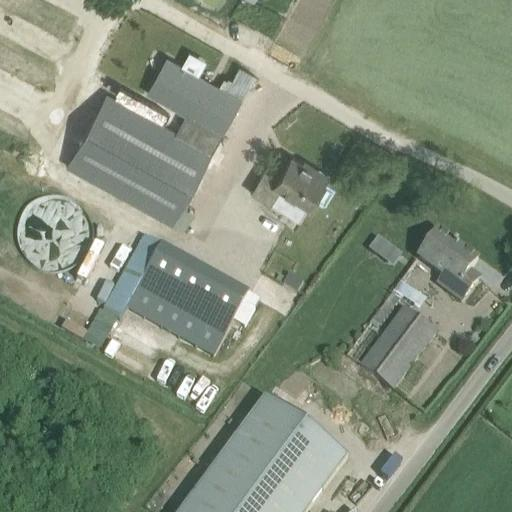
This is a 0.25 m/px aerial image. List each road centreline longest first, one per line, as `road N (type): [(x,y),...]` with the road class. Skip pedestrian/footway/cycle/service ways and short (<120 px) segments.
road 1 (unclassified): [(511,197),(375,135),(284,81)]
road 2 (unclassified): [(379,511),(511,336)]
